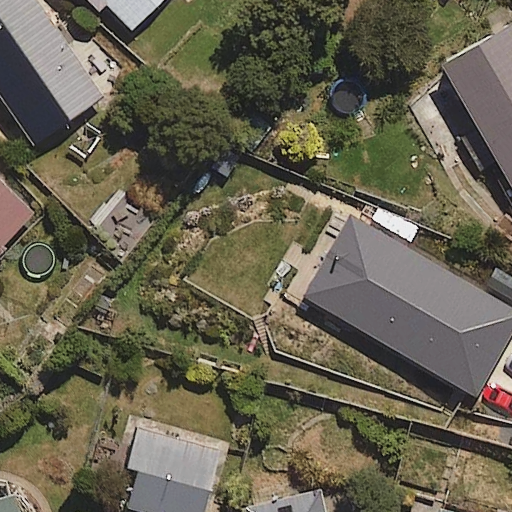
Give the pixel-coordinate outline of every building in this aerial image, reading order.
[(98,92),(33,0),(0,0),(0,97),(30,139),(98,92)] [(87,0),(128,40),(166,0),(87,0)] [(511,18),(444,59),(511,176),(511,18)] [(0,256),(36,219),(0,184),(0,256)] [(511,340),(511,311),(357,222),(309,305),(477,401),(511,340)] [(208,511),(223,457),(140,436),(120,511),(208,511)] [(0,511),(33,511),(30,495),(0,504),(0,511)] [(325,511),(321,495),(253,511),(325,511)]
